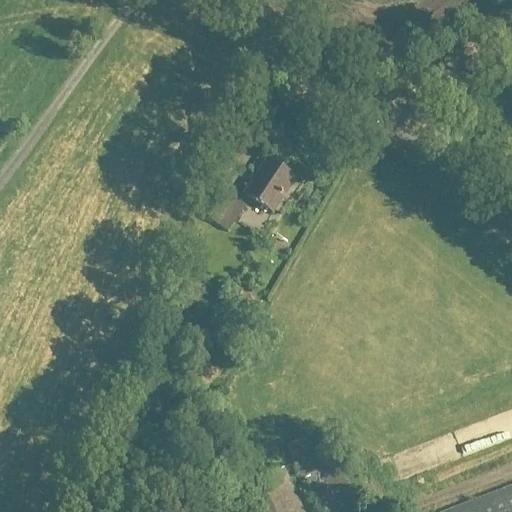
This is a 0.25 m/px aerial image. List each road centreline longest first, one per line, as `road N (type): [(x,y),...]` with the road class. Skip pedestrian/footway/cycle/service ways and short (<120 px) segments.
road 1 (unclassified): [(379,120),(187,0)]
road 2 (unclassified): [(511,236),(379,120)]
road 3 (unclassified): [(379,120),(511,21)]
